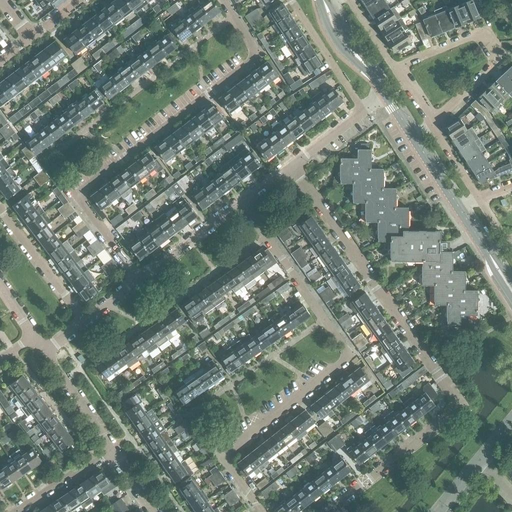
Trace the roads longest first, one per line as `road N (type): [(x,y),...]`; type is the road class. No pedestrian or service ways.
road 1 (residential): [(325,511),(466,397),(292,167)]
road 2 (residential): [(258,511),(225,462),(352,359),(248,200)]
road 3 (residential): [(140,281),(78,195),(261,56),(222,0)]
road 4 (residential): [(432,123),(496,61),(494,46),(474,35),(394,68)]
road 5 (residential): [(86,322),(0,207)]
road 6 (residential): [(140,281),(248,200)]
road 7 (residential): [(290,0),(363,111)]
